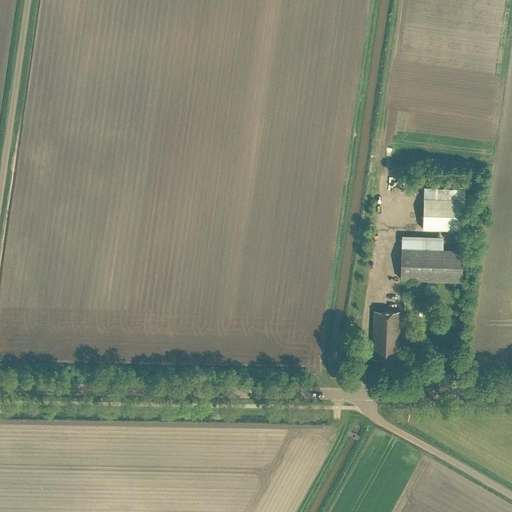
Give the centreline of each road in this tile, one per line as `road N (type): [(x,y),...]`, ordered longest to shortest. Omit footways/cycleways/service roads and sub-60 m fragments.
road 1 (tertiary): [(363,395),(0,387)]
road 2 (track): [(0,214),(35,0)]
road 3 (unclassified): [(511,497),(379,419),(363,395)]
road 4 (tertiary): [(363,395),(511,392)]
